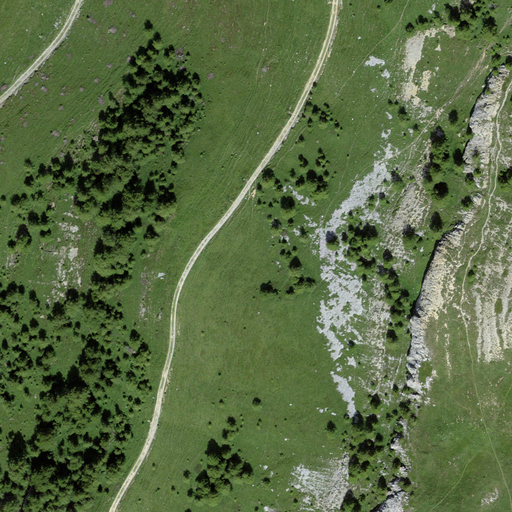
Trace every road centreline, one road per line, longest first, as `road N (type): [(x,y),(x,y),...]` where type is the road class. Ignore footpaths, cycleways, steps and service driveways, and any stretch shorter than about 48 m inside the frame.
road 1 (track): [(109,511),(147,434),(178,281),(297,101),(330,0)]
road 2 (track): [(74,0),(50,44),(0,96)]
